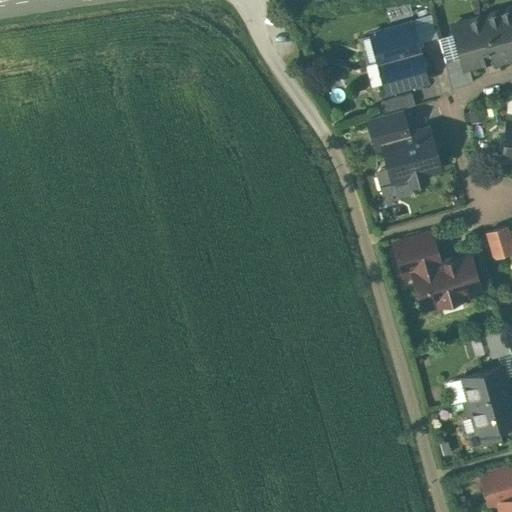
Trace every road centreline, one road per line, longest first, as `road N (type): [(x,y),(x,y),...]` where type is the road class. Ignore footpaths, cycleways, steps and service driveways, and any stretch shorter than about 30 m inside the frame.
road 1 (residential): [(254,0),(278,69),(340,175),(435,511)]
road 2 (residential): [(511,202),(481,205),(447,100)]
